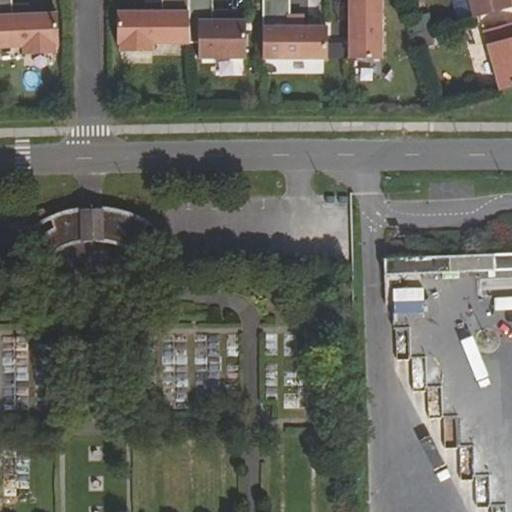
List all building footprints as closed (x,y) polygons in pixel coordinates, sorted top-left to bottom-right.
[(12,0),(0,0),(0,50),(24,49),(25,57),(57,55),(56,48),(60,48),(58,16),(13,18),(12,0)] [(290,0),(262,0),(263,59),(327,59),(327,43),(327,27),(290,27),(290,0)] [(381,0),(349,0),(350,43),(350,59),(382,59),(381,0)] [(511,0),(469,0),(474,18),(511,7),(511,0)] [(193,52),(193,61),(257,61),(257,29),(224,29),(224,1),(193,1),(193,15),(193,52)] [(193,52),(193,15),(121,13),(122,55),(161,58),(162,51),(193,52)] [(511,23),(484,31),(500,91),(511,87),(511,23)] [(100,241),(119,241),(118,210),(98,210),(100,241)] [(38,247),(98,243),(96,211),(36,214),(38,247)] [(493,255),(383,258),(383,274),(494,271),(493,255)] [(421,304),(421,288),(388,288),(388,304),(421,304)] [(511,322),(511,309),(500,309),(500,322),(511,322)] [(407,355),(405,330),(394,330),(395,356),(407,355)]
